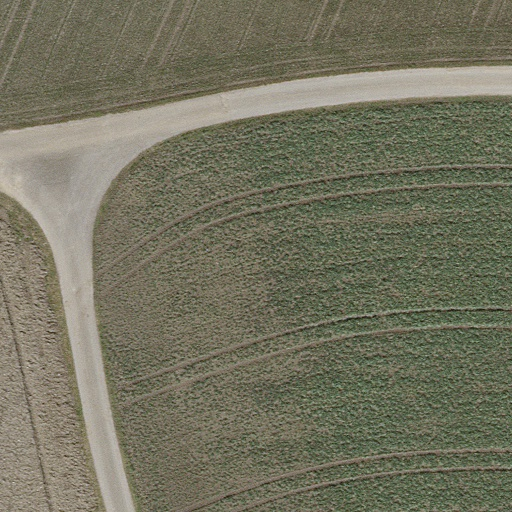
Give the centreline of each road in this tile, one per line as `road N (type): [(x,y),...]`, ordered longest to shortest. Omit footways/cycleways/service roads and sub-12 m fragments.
road 1 (track): [(0,166),(332,95),(511,80)]
road 2 (track): [(61,156),(119,511)]
